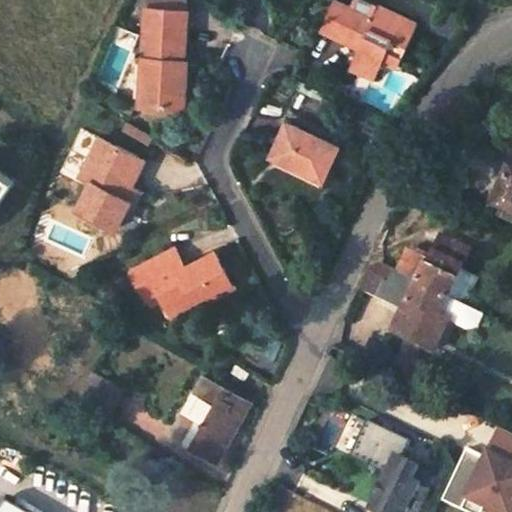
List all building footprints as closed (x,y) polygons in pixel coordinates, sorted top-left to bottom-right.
[(374,15),(337,0),(335,0),(322,29),(347,40),(350,34),(363,40),(355,55),(381,67),(384,60),(399,66),(420,22),(379,5),(374,15)] [(185,72),(189,11),(147,8),(141,104),(185,107),(187,72),(185,72)] [(381,67),(355,55),(350,66),(376,77),(381,67)] [(128,122),(119,140),(145,154),(155,136),(128,122)] [(340,147),(288,122),(272,157),(323,182),(340,147)] [(119,228),(133,201),(126,198),(146,160),(101,137),(93,153),(82,174),(92,180),(78,208),(119,228)] [(84,149),(73,170),(82,174),(93,153),(84,149)] [(511,164),(511,165),(491,212),(511,221),(511,164)] [(0,205),(16,183),(0,171),(0,205)] [(455,281),(470,251),(440,236),(430,254),(420,249),(417,254),(410,251),(399,273),(447,297),(455,281)] [(232,282),(216,252),(184,268),(174,249),(132,271),(139,286),(154,278),(161,291),(175,318),(199,306),(196,301),(232,282)] [(368,268),(359,288),(379,297),(405,309),(394,330),(434,349),(449,319),(440,314),(448,297),(447,297),(399,273),(379,263),(368,268)] [(146,299),(161,291),(154,278),(139,286),(146,299)] [(476,311),(483,295),(455,281),(447,297),(448,297),(465,306),(476,311)] [(449,319),(457,323),(465,306),(448,297),(440,314),(449,319)] [(109,411),(121,390),(91,373),(79,394),(109,411)] [(205,376),(196,391),(205,396),(194,414),(206,421),(193,445),(219,460),(252,404),(205,376)] [(511,511),(511,461),(488,452),(484,460),(464,450),(440,505),(457,511),(482,511),(484,510),(489,511),(511,511)] [(413,481),(420,467),(398,456),(371,510),(374,511),(406,511),(409,507),(414,508),(417,501),(412,499),(419,485),(420,483),(413,481)] [(433,492),(441,476),(420,467),(413,481),(420,483),(419,485),(433,492)] [(26,511),(7,501),(0,511),(26,511)]
